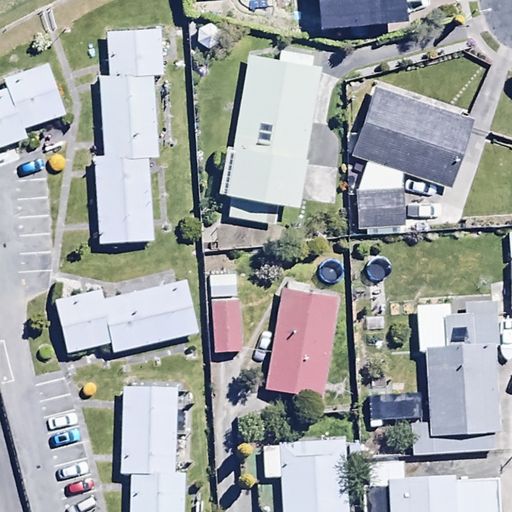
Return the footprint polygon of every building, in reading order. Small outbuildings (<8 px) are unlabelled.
[(314,0),(315,38),(407,33),(404,0),(314,0)] [(93,166),(97,252),(153,249),(152,227),(160,227),(156,145),(166,145),(160,34),(105,37),(108,83),(99,84),(103,165),(93,166)] [(277,214),(297,217),(320,59),(249,49),(233,156),(225,155),(217,205),(230,207),(227,224),(274,231),(277,214)] [(3,86),(6,96),(0,97),(0,154),(26,146),(23,136),(61,123),(44,72),(3,86)] [(470,126),(376,94),(350,162),(364,168),(354,195),(356,237),(403,235),(401,178),(447,194),(470,126)] [(368,316),(388,315),(386,257),(366,258),(368,316)] [(209,309),(238,308),(237,277),(208,277),(209,309)] [(104,296),(52,308),(65,363),(105,353),(107,363),(123,359),(125,369),(184,355),(181,345),(197,341),(184,286),(106,305),(104,296)] [(319,409),(338,300),(283,288),(264,399),(319,409)] [(238,308),(209,309),(210,360),(239,359),(238,308)] [(498,343),(435,347),(440,449),(504,445),(498,343)] [(175,395),(119,394),(118,481),(127,481),(126,511),(183,511),(184,484),(173,484),(175,395)] [(345,511),(341,441),(290,443),(291,452),(260,453),(262,486),(279,485),(280,511),(345,511)] [(509,511),(508,486),(389,493),(390,511),(509,511)]
